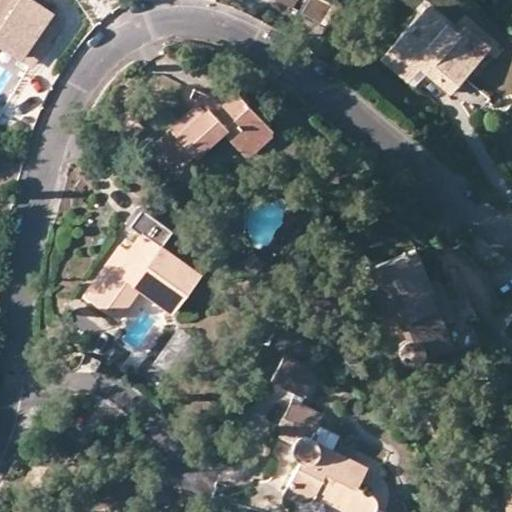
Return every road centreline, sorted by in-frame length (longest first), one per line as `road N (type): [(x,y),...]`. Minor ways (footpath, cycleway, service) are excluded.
road 1 (residential): [(10,376),(58,115),(90,67),(158,24),(207,21),(252,38),(511,239)]
road 2 (residential): [(10,376),(118,388),(192,472)]
